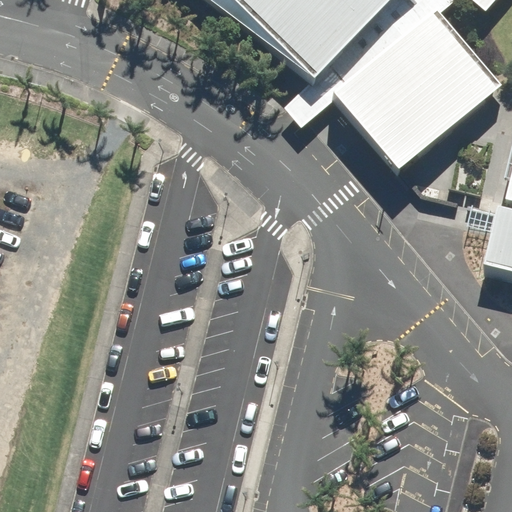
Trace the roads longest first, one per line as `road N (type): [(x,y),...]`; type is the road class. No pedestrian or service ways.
road 1 (unclassified): [(0,18),(207,106),(292,172),(351,241)]
road 2 (unclassified): [(291,471),(351,241)]
road 3 (unclassified): [(351,241),(511,409)]
